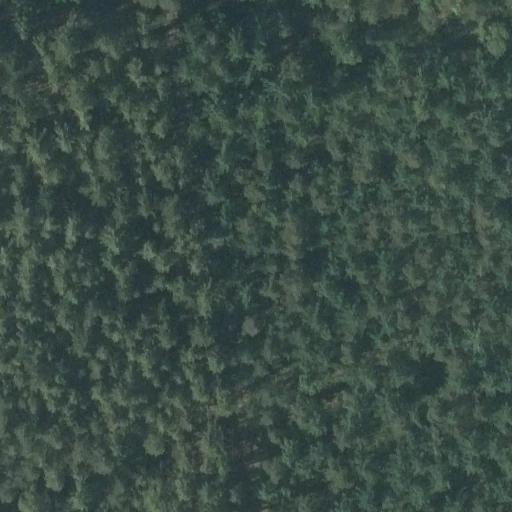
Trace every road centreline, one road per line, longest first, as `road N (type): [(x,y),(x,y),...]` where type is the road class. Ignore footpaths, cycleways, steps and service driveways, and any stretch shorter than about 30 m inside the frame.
road 1 (track): [(261,511),(167,0)]
road 2 (track): [(511,43),(322,0)]
